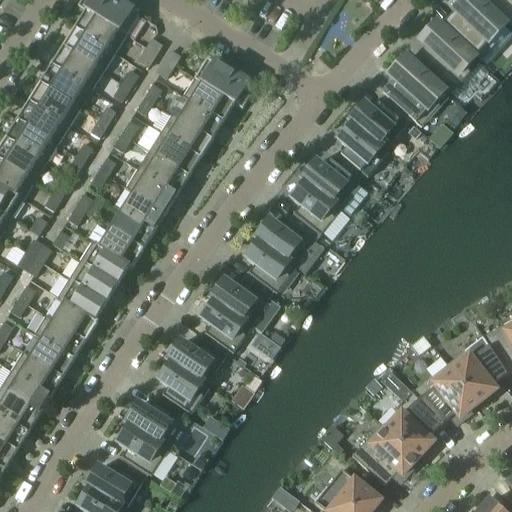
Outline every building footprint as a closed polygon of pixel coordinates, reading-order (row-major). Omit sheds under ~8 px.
[(138,19),(131,14),(132,12),(113,0),(83,0),(78,9),(126,39),(138,19)] [(504,28),(474,0),(461,0),(452,10),(456,14),(443,27),(481,63),(495,48),(490,43),(504,28)] [(511,0),(481,0),(511,30),(511,0)] [(126,39),(78,9),(85,14),(74,32),(114,57),(126,39)] [(412,61),(450,97),(478,66),(436,27),(420,44),(425,48),(412,61)] [(114,57),(74,32),(63,50),(103,75),(114,57)] [(156,57),(161,49),(151,43),(146,51),(156,57)] [(103,75),(63,50),(51,68),(91,93),(103,75)] [(156,57),(146,51),(138,65),(148,70),(156,57)] [(174,69),(179,61),(169,55),(164,63),(174,69)] [(382,96),(421,131),(448,100),(405,61),(390,78),(394,82),(382,96)] [(254,92),(247,87),(248,85),(215,64),(214,66),(206,62),(194,81),(242,111),(254,92)] [(174,69),(164,63),(156,76),(166,82),(174,69)] [(91,93),(51,68),(40,87),(80,112),(91,93)] [(130,92),(138,79),(129,73),(121,87),(130,92)] [(242,111),(194,81),(183,100),(223,125),(234,107),(242,112),(242,111)] [(80,112),(40,87),(28,105),(69,130),(80,112)] [(130,92),(121,87),(113,100),(122,105),(130,92)] [(161,94),(152,88),(144,101),(153,107),(161,94)] [(223,125),(183,100),(182,100),(189,105),(179,122),(171,117),(171,118),(212,143),(223,125)] [(153,107),(144,101),(136,114),(145,120),(153,107)] [(69,130),(28,105),(17,123),(57,149),(69,130)] [(388,156),(385,153),(405,129),(378,107),(372,114),(364,108),(350,125),(388,156)] [(107,129),(115,116),(106,110),(98,123),(107,129)] [(212,143),(171,118),(160,136),(200,162),(212,143)] [(57,149),(17,123),(5,141),(46,167),(57,149)] [(107,129),(98,123),(90,136),(99,142),(107,129)] [(138,131),(129,125),(121,138),(130,144),(138,131)] [(388,156),(350,125),(349,125),(352,128),(339,144),(346,150),(340,158),(367,181),(388,156)] [(412,130),(407,136),(415,143),(420,136),(412,130)] [(200,162),(160,136),(148,155),(189,180),(200,162)] [(130,144),(121,138),(113,151),(122,157),(130,144)] [(46,167),(5,141),(0,149),(0,163),(34,185),(46,167)] [(84,166),(92,153),(83,147),(75,160),(84,166)] [(189,180),(148,155),(137,173),(177,198),(189,180)] [(84,166),(75,160),(67,173),(76,179),(84,166)] [(115,167),(106,161),(98,174),(107,180),(115,167)] [(34,185),(0,163),(0,189),(23,203),(34,185)] [(338,210),(358,186),(330,164),(324,172),(316,165),(303,182),(341,213),(338,210)] [(177,198),(137,173),(125,191),(166,217),(177,198)] [(107,180),(98,174),(90,187),(99,193),(107,180)] [(341,213),(303,182),(302,183),(305,186),(291,202),(299,209),(293,216),(321,238),(341,213)] [(61,202),(69,189),(60,183),(52,196),(61,202)] [(23,203),(0,189),(0,215),(11,222),(23,203)] [(166,217),(125,191),(125,192),(132,197),(121,214),(154,235),(166,217)] [(61,202),(52,196),(44,209),(53,215),(61,202)] [(93,204),(83,198),(75,211),(84,217),(93,204)] [(84,217),(75,211),(67,224),(76,230),(84,217)] [(154,235),(121,214),(110,232),(143,253),(154,235)] [(0,239),(11,222),(0,215),(0,239)] [(38,239),(46,226),(37,220),(29,233),(38,239)] [(311,244),(283,222),(277,230),(269,224),(256,242),(295,272),(296,271),(292,269),(311,244)] [(143,253),(110,232),(99,250),(91,245),(91,246),(131,271),(143,253)] [(69,241),(60,235),(52,248),(61,254),(69,241)] [(295,272),(256,242),(255,242),(259,245),(246,262),(254,268),(248,276),(276,297),(295,272)] [(42,249),(33,243),(25,256),(34,261),(42,249)] [(131,271),(91,246),(79,265),(117,288),(128,271),(131,273),(131,271)] [(51,254),(42,249),(34,261),(43,267),(51,254)] [(34,261),(25,256),(16,269),(26,274),(34,261)] [(43,267),(34,261),(26,274),(35,280),(43,267)] [(117,288),(79,265),(68,283),(106,306),(117,288)] [(12,281),(3,275),(0,279),(0,291),(4,294),(12,281)] [(267,302),(239,282),(233,290),(224,284),(211,302),(251,331),(252,330),(249,328),(267,302)] [(106,306),(68,283),(57,301),(97,326),(98,325),(95,324),(106,306)] [(35,295),(26,289),(18,302),(27,308),(35,295)] [(97,326),(57,301),(56,302),(63,307),(53,323),(45,319),(86,345),(97,326)] [(27,308),(18,302),(9,315),(19,321),(27,308)] [(251,331),(211,302),(211,303),(214,305),(202,322),(210,328),(204,336),(233,357),(251,331)] [(488,326),(484,318),(474,323),(478,331),(488,326)] [(86,345),(45,319),(34,338),(74,363),(86,345)] [(511,323),(482,340),(506,377),(511,373),(511,323)] [(12,332),(3,326),(0,330),(0,342),(4,345),(12,332)] [(274,335),(268,342),(278,349),(283,342),(274,335)] [(74,363),(34,338),(33,338),(41,343),(30,360),(23,355),(22,356),(63,381),(74,363)] [(506,377),(482,340),(446,368),(477,407),(482,403),(484,406),(497,396),(491,388),(506,377)] [(209,391),(209,390),(206,388),(224,362),(195,342),(189,351),(181,345),(168,363),(209,391)] [(63,381),(22,356),(11,374),(51,400),(63,381)] [(209,391),(168,363),(168,364),(171,366),(159,384),(168,389),(162,398),(191,417),(209,391)] [(234,365),(226,376),(236,383),(243,372),(234,365)] [(477,407),(446,368),(411,395),(440,428),(455,416),(461,424),(474,414),(472,411),(477,407)] [(51,400),(11,374),(0,391),(0,393),(40,418),(51,400)] [(241,388),(230,403),(241,411),(252,396),(241,388)] [(40,418),(0,393),(0,418),(28,436),(40,418)] [(440,428),(411,395),(394,413),(399,418),(386,432),(381,427),(380,428),(417,462),(421,457),(424,460),(435,448),(428,441),(440,428)] [(157,445),(174,418),(153,404),(147,413),(139,407),(127,426),(168,453),(168,452),(157,445)] [(28,436),(0,418),(0,444),(17,454),(28,436)] [(208,421),(201,431),(212,438),(219,428),(208,421)] [(168,453),(127,426),(126,426),(129,429),(118,446),(126,452),(121,460),(150,480),(168,453)] [(417,462),(380,428),(351,459),(383,489),(396,474),(404,481),(415,469),(412,467),(417,462)] [(17,454),(0,444),(0,469),(5,473),(17,454)] [(196,456),(189,466),(203,475),(209,464),(196,456)] [(142,485),(112,467),(107,476),(98,470),(86,489),(123,511),(125,511),(126,511),(142,485)] [(314,506),(321,511),(373,511),(380,504),(341,472),(314,506)] [(164,480),(158,490),(169,496),(175,487),(164,480)] [(123,511),(86,489),(86,490),(89,492),(78,510),(81,511),(123,511)] [(280,495),(274,503),(282,509),(288,501),(280,495)] [(498,511),(486,502),(477,511),(498,511)]
